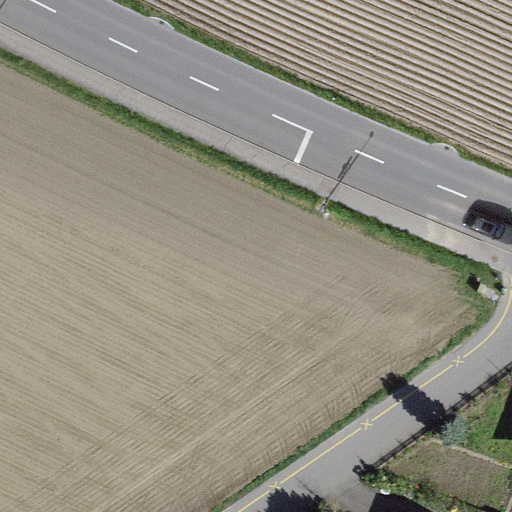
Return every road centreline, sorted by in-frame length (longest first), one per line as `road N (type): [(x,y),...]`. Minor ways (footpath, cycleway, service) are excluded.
road 1 (secondary): [(511,216),(32,0)]
road 2 (residential): [(273,511),(511,343)]
